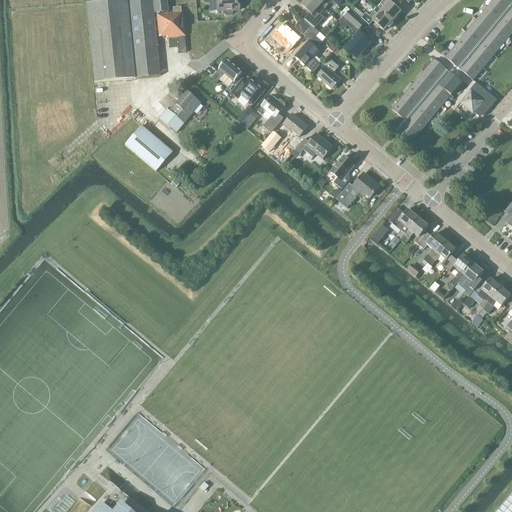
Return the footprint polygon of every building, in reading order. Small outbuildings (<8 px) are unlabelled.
[(166,39),(185,37),(182,13),(181,13),(180,8),(173,9),(173,14),(163,15),(163,13),(168,12),(166,0),(125,0),(86,4),(95,84),(160,77),(156,38),(166,37),(166,39)] [(232,14),(232,11),(239,11),(238,0),(217,0),(218,12),(224,12),(224,14),(226,16),(230,16),(232,14)] [(312,0),(307,0),(301,7),(312,16),(311,18),(315,21),(325,11),(312,0)] [(312,0),(325,11),(331,4),(332,5),(335,3),(338,7),(344,0),(343,0),(312,0)] [(389,0),(383,0),(377,8),(393,22),(401,13),(390,3),(392,2),(389,0)] [(511,0),(494,0),(446,58),(445,60),(450,64),(472,83),(511,34),(511,0)] [(357,3),(354,6),(361,14),(365,10),(357,3)] [(366,14),(362,19),(370,26),(373,22),(385,32),(388,28),(388,29),(390,29),(394,25),(393,23),(393,22),(377,8),(376,8),(375,8),(373,10),(374,12),(369,17),(366,14)] [(350,11),(341,21),(358,36),(345,50),(357,60),(371,44),(358,32),(365,24),(350,11)] [(301,21),(295,28),(305,36),(311,29),(301,21)] [(298,42),(281,27),(272,38),(289,53),(298,42)] [(308,43),(295,58),(306,68),(306,67),(313,73),(320,66),(313,60),(319,53),(315,50),(321,44),(316,39),(320,34),(314,29),(305,40),(308,43)] [(329,45),(340,54),(344,49),(334,40),(329,45)] [(340,81),(333,75),(339,68),(330,60),(324,67),(326,68),(318,78),(332,90),(340,81)] [(341,64),(354,76),(358,71),(345,60),(341,64)] [(434,61),(392,112),(401,119),(404,122),(395,133),(398,136),(397,137),(409,147),(460,83),(444,70),(434,61)] [(217,74),(213,79),(218,84),(223,78),(221,77),(224,75),(235,83),(242,74),(227,62),(220,71),(218,74),(217,74)] [(243,80),(231,94),(238,100),(242,96),(253,106),(264,92),(265,93),(265,92),(264,91),(264,92),(259,87),(258,86),(258,87),(256,85),(257,85),(256,84),(256,85),(250,80),(250,79),(249,80),(247,84),(243,80)] [(468,96),(461,105),(473,116),(475,114),(477,116),(479,117),(484,117),(488,112),(489,111),(491,108),(497,101),(481,87),(477,84),(476,83),(470,92),(471,93),(468,96)] [(200,104),(185,92),(182,96),(178,93),(175,98),(178,101),(175,105),(169,112),(163,107),(155,117),(176,134),(200,104)] [(270,97),(257,112),(269,122),(264,129),(271,134),(283,120),(278,116),(284,109),(283,108),(285,107),(285,105),(280,102),(278,102),(277,103),(270,97)] [(253,112),(249,118),(253,122),(258,116),(253,112)] [(308,128),(293,116),(285,126),(281,123),(274,131),(289,143),(293,139),(296,142),(299,139),(308,128)] [(156,172),(172,153),(141,127),(125,146),(156,172)] [(278,149),(284,142),(273,132),(267,140),(278,149)] [(304,140),(292,155),(297,159),(304,151),(313,159),(316,155),(323,160),(332,148),(316,135),(309,144),(304,140)] [(204,153),(210,148),(206,143),(200,147),(204,153)] [(354,167),(343,158),(330,173),(338,180),(334,184),(342,190),(349,181),(345,178),(354,167)] [(347,210),(360,194),(364,197),(365,196),(370,199),(379,188),(363,174),(353,187),(350,185),(336,201),(347,210)] [(319,181),(313,182),(314,189),(324,188),(323,175),(318,175),(319,181)] [(398,216),(392,223),(402,232),(396,238),(400,241),(418,220),(408,212),(404,216),(401,213),(398,216)] [(428,235),(424,232),(427,228),(418,220),(400,241),(406,246),(411,239),(410,239),(414,235),(417,238),(414,242),(419,246),(428,235)] [(376,234),(371,240),(377,245),(382,239),(376,234)] [(436,254),(445,243),(436,234),(432,239),(428,235),(419,246),(424,250),(428,247),(432,250),(428,255),(424,261),(428,264),(436,254)] [(396,237),(392,242),(396,246),(400,241),(396,238),(396,237)] [(450,257),(455,251),(445,243),(436,254),(428,264),(432,267),(436,261),(437,262),(441,257),(446,262),(442,267),(446,270),(454,260),(450,257)] [(464,277),(473,265),(469,262),(470,261),(469,260),(466,257),(464,257),(464,258),(463,257),(458,263),(454,260),(446,270),(450,273),(454,269),(460,273),(449,286),(450,290),(447,293),(449,295),(455,287),(457,285),(464,277)] [(417,273),(423,267),(414,259),(409,266),(417,273)] [(464,277),(457,285),(466,292),(464,295),(469,298),(470,296),(474,292),(483,281),(480,277),(483,273),(482,273),(483,272),(483,270),(480,267),(478,268),(477,269),(473,265),(464,277)] [(437,289),(442,281),(437,277),(432,285),(437,289)] [(491,300),(501,288),(491,280),(488,284),(483,281),(474,292),(470,296),(481,304),(478,308),(478,313),(477,314),(478,315),(491,299),(491,300)] [(478,315),(477,317),(481,321),(487,314),(488,315),(494,309),(492,308),(496,303),(501,308),(511,296),(501,288),(491,300),(491,299),(478,315)] [(144,511),(116,487),(94,511),(144,511)] [(511,511),(511,493),(495,511),(511,511)]
